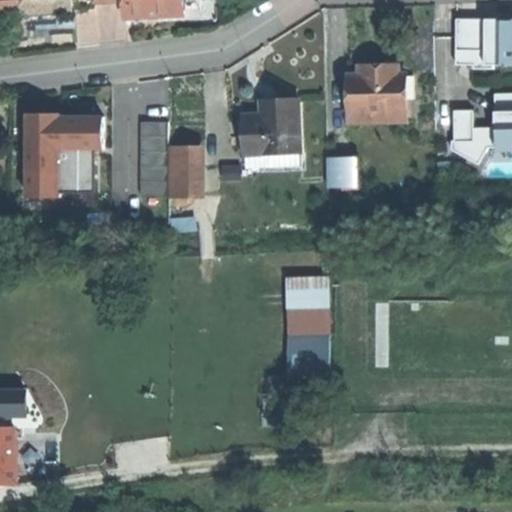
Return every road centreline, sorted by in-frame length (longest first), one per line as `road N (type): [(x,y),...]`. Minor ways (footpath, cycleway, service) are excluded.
road 1 (track): [(511,451),(270,462),(0,497)]
road 2 (residential): [(0,76),(167,62),(249,36),(301,0)]
